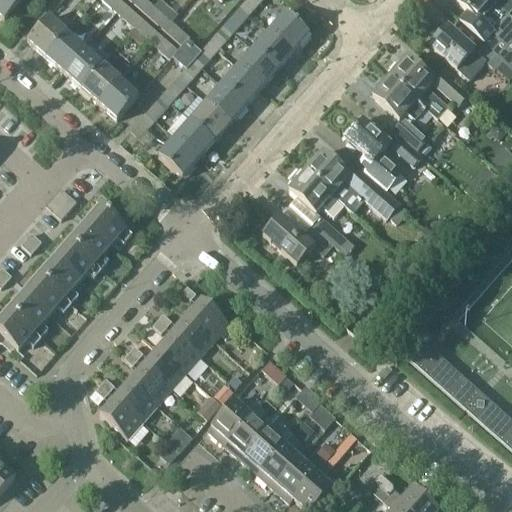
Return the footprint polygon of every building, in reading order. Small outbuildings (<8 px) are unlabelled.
[(24,0),(0,0),(0,20),(4,25),(25,0),(24,0)] [(124,7),(116,0),(99,0),(116,15),(124,7)] [(153,10),(142,0),(130,0),(128,2),(146,18),(153,10)] [(265,0),(249,0),(240,11),(249,19),(266,1),(265,0)] [(508,19),(486,0),(454,0),(453,1),(457,5),(456,7),(480,28),(489,17),(500,27),(508,19)] [(486,0),(508,19),(511,14),(511,6),(505,0),(486,0)] [(142,23),(124,7),(116,15),(135,31),(142,23)] [(171,25),(153,10),(146,18),(164,34),(171,25)] [(240,11),(224,29),(233,37),(249,19),(240,11)] [(285,18),(269,36),(293,58),(309,39),(285,18)] [(28,45),(46,61),(67,37),(49,21),(28,45)] [(160,39),(142,23),(135,31),(152,47),(160,39)] [(189,41),(171,25),(164,34),(182,49),(187,43),(189,41)] [(233,37),(224,29),(208,46),(218,55),(233,37)] [(475,39),(485,47),(503,63),(511,71),(511,51),(511,52),(502,45),(484,29),(475,39)] [(456,75),(473,56),(446,32),(429,51),(456,75)] [(293,58),(269,36),(253,54),(277,76),(293,58)] [(85,53),(67,37),(46,61),(64,77),(85,53)] [(178,54),(163,42),(160,39),(152,47),(170,63),(172,61),(178,54)] [(208,46),(201,55),(187,43),(182,49),(179,52),(202,72),(218,55),(208,46)] [(503,63),(485,47),(477,57),(494,73),(503,63)] [(202,72),(179,52),(178,54),(172,61),(185,72),(177,82),(186,90),(202,72)] [(85,53),(64,77),(82,93),(103,68),(85,53)] [(253,54),(237,72),(262,93),(277,76),(253,54)] [(405,63),(402,67),(396,67),(391,73),(391,78),(388,82),(425,114),(437,125),(449,112),(427,92),(432,87),(405,63)] [(103,68),(82,93),(100,109),(121,84),(103,68)] [(237,72),(222,90),(246,111),(262,93),(237,72)] [(457,110),(466,100),(443,80),(435,90),(457,110)] [(177,82),(161,99),(171,108),(186,90),(177,82)] [(425,114),(388,82),(372,100),(399,124),(405,118),(414,126),(425,114)] [(100,109),(102,111),(118,124),(139,100),(121,84),(100,109)] [(222,90),(206,107),(231,129),(246,111),(222,90)] [(161,99),(146,117),(155,125),(171,108),(161,99)] [(194,110),(200,115),(190,125),(215,147),(231,129),(206,107),(200,102),(194,110)] [(146,117),(129,135),(138,144),(155,125),(146,117)] [(362,124),(354,134),(350,133),(344,139),(346,143),(345,144),(363,161),(356,170),(366,179),(358,188),(387,214),(395,205),(386,196),(404,176),(381,156),(389,148),(362,124)] [(190,125),(175,143),(199,164),(215,147),(190,125)] [(422,161),(416,155),(425,146),(402,126),(393,136),(400,142),(391,151),(413,171),(422,161)] [(183,183),(199,164),(175,143),(159,161),(183,183)] [(322,156),(305,175),(345,210),(356,197),(343,186),(349,180),(322,156)] [(345,210),(305,175),(288,194),(315,218),(321,211),(333,223),(345,210)] [(61,224),(76,206),(61,193),(45,210),(61,224)] [(101,204),(0,317),(0,346),(10,356),(14,351),(19,355),(27,346),(33,351),(48,334),(42,329),(57,311),(64,317),(78,301),(72,295),(87,277),(94,283),(108,266),(102,261),(118,243),(124,249),(132,239),(121,230),(125,225),(101,204)] [(322,260),(331,250),(310,231),(302,240),(280,221),(263,240),(296,269),(312,251),(322,260)] [(319,221),(310,231),(331,250),(345,262),(354,252),(319,221)] [(30,258),(41,246),(31,238),(21,250),(30,258)] [(0,273),(0,292),(11,281),(1,272),(0,273)] [(190,305),(195,299),(187,291),(182,297),(190,305)] [(201,304),(186,321),(215,346),(229,329),(201,304)] [(166,332),(171,326),(163,319),(157,325),(166,332)] [(215,346),(186,321),(172,338),(200,362),(215,346)] [(166,332),(157,325),(152,331),(161,338),(166,332)] [(511,422),(415,337),(400,354),(511,453),(511,422)] [(200,362),(172,338),(158,354),(186,379),(200,362)] [(137,365),(143,358),(134,351),(128,357),(137,365)] [(186,379),(158,354),(143,370),(171,395),(186,379)] [(137,365),(128,357),(123,363),(132,370),(137,365)] [(171,395),(143,370),(129,387),(157,411),(171,395)] [(275,372),(269,379),(278,387),(284,380),(275,372)] [(108,397),(114,391),(105,383),(100,390),(108,397)] [(157,411),(129,387),(114,403),(143,428),(157,411)] [(108,397),(100,390),(94,395),(103,403),(108,397)] [(234,405),(211,431),(228,446),(263,407),(263,405),(258,400),(245,415),(234,405)] [(143,428),(114,403),(100,420),(128,444),(143,428)] [(263,407),(228,446),(244,461),(267,435),(257,426),(269,412),(263,407)] [(267,435),(244,461),(260,475),(298,433),(292,427),(277,443),(267,435)] [(298,433),(260,475),(277,490),(300,464),(290,455),(304,438),(298,433)] [(327,443),(315,456),(336,476),(363,448),(350,435),(335,450),(327,443)] [(300,464),(277,490),(293,504),(325,469),(318,463),(310,472),(300,464)] [(0,468),(0,499),(15,483),(0,468)] [(325,469),(293,504),(301,511),(316,511),(333,493),(322,483),(331,474),(325,469)] [(403,502),(393,494),(393,490),(380,479),(373,487),(388,500),(401,511),(435,511),(413,492),(403,502)] [(401,511),(388,500),(382,506),(388,511),(401,511)]
